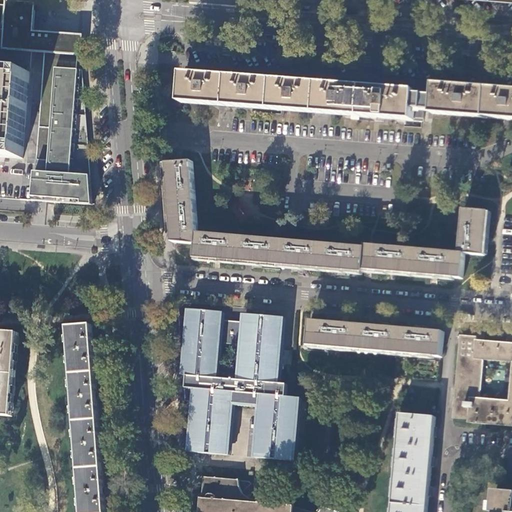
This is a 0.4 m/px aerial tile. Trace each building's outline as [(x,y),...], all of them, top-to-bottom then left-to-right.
[(6,4),(4,29),(2,49),(77,54),(78,34),(76,34),(45,31),(32,30),(34,6),(28,6),(6,4)] [(0,156),(0,197),(22,199),(34,200),(36,171),(49,172),(58,67),(82,69),(81,55),(77,54),(2,49),(0,48),(0,69),(31,72),(25,158),(0,156)] [(58,67),(49,172),(90,175),(82,69),(58,67)] [(0,156),(25,158),(31,72),(0,69),(0,156)] [(439,84),(435,83),(435,92),(404,90),(404,86),(378,84),(377,86),(355,84),(355,86),(335,85),(309,83),(246,78),(206,75),(184,73),(184,75),(178,74),(177,80),(178,80),(177,104),(181,104),(182,103),(191,103),(191,109),(201,110),(202,104),(221,105),(242,107),(251,108),(251,111),(282,113),(282,111),(290,112),(291,111),(342,115),(342,118),(351,118),(351,119),(395,122),(395,124),(404,125),(404,127),(421,128),(421,121),(432,122),(433,113),(436,113),(436,115),(439,115),(439,114),(446,114),(445,115),(448,116),(448,114),(454,115),(454,116),(457,116),(457,115),(476,117),(475,120),(504,122),(505,119),(511,119),(511,89),(468,86),(460,85),(460,84),(457,84),(457,85),(451,85),(452,83),(449,83),(449,85),(442,84),(442,83),(439,82),(439,84)] [(168,163),(174,242),(197,244),(198,233),(192,161),(168,163)] [(49,172),(36,171),(34,200),(92,205),(90,175),(49,172)] [(460,253),(466,254),(485,255),(489,212),(464,210),(460,253)] [(198,233),(197,244),(196,258),(230,261),(263,264),(305,267),(346,271),(364,273),(364,270),(368,270),(376,271),(438,276),(463,278),(466,254),(460,253),(370,245),(367,245),(366,248),(198,233)] [(259,408),(255,458),(297,461),(303,399),(288,397),(288,384),(280,384),(286,326),(180,316),(188,451),(232,455),(236,405),(259,408)] [(309,346),(443,357),(445,332),(431,331),(380,326),(335,322),(312,320),(309,346)] [(68,327),(82,511),(106,511),(92,326),(68,327)] [(0,414),(12,416),(19,332),(0,330),(0,414)] [(511,343),(505,343),(477,340),(461,339),(454,418),(470,419),(469,422),(511,425),(511,343)] [(428,511),(437,417),(401,414),(392,511),(428,511)] [(339,511),(326,508),(323,511),(320,511),(319,511),(310,511),(294,507),(295,503),(253,499),(260,492),(250,482),(205,478),(201,511),(339,511)] [(497,511),(511,511),(511,500),(499,499),(497,511)]
